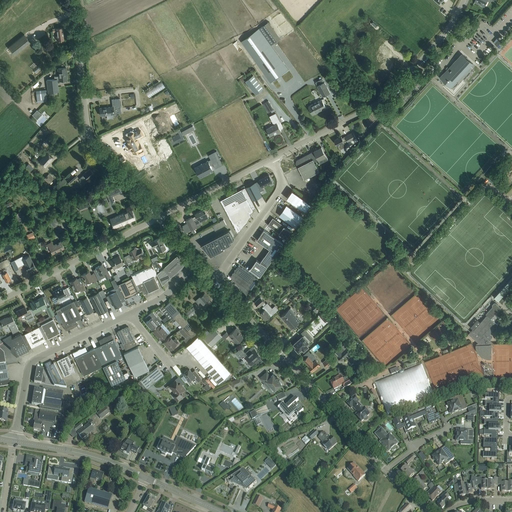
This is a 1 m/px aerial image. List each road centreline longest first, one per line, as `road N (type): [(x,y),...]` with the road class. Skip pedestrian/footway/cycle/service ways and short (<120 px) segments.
road 1 (unclassified): [(271,160),(389,95),(464,0)]
road 2 (unclassified): [(386,469),(215,281)]
road 3 (unclassified): [(157,216),(92,141),(73,0)]
road 4 (unclassified): [(15,441),(30,363),(129,315)]
road 5 (unclassified): [(0,300),(157,216)]
road 6 (unclassified): [(215,281),(282,185),(271,160)]
road 7 (secondary): [(15,441),(90,455),(147,479)]
road 8 (unclassified): [(157,216),(271,160)]
